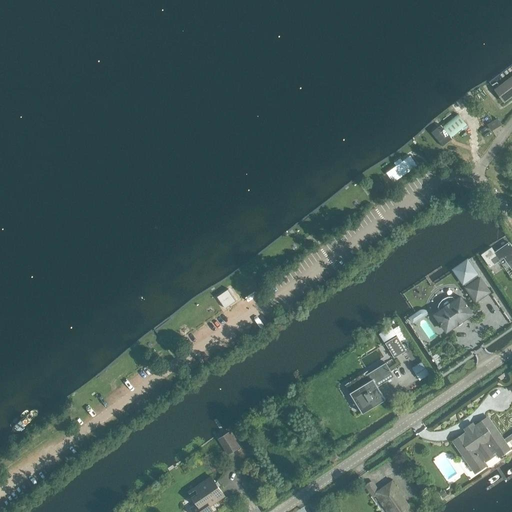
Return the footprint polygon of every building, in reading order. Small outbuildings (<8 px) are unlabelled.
[(511,95),(511,75),(494,89),(504,102),(511,95)] [(443,127),(451,138),(467,125),(458,114),(443,127)] [(492,130),(500,125),(497,119),(488,125),(492,130)] [(431,133),(443,147),(452,139),(441,125),(431,133)] [(405,160),(381,177),(388,187),(412,169),(405,160)] [(446,164),(444,161),(434,167),(436,171),(446,164)] [(511,270),(511,247),(509,243),(495,253),(491,248),(481,255),(490,267),(494,264),(491,260),(497,256),(500,261),(504,258),(511,270)] [(464,283),(467,288),(466,288),(476,301),(489,292),(480,279),(479,279),(476,275),(476,274),(476,273),(475,274),(466,262),(468,262),(467,261),(454,270),(463,283),(464,283)] [(229,289),(217,297),(225,309),(237,301),(229,289)] [(446,300),(443,302),(441,304),(440,305),(440,307),(442,310),(435,315),(447,331),(472,314),(461,297),(454,302),(452,299),(450,299),(448,299),(446,300)] [(382,345),(391,360),(403,353),(393,338),(382,345)] [(350,393),(362,414),(385,400),(377,387),(394,377),(386,363),(376,369),(375,367),(360,376),(365,384),(350,393)] [(464,440),(457,445),(472,465),(481,459),(484,463),(498,454),(499,456),(509,449),(505,444),(511,439),(511,434),(503,440),(490,422),(483,427),(481,424),(474,428),(473,426),(467,430),(468,432),(462,437),(464,440)] [(228,455),(239,448),(229,432),(218,439),(228,455)] [(362,502),(351,509),(353,511),(378,511),(388,506),(392,511),(413,511),(403,496),(410,492),(410,491),(414,488),(404,474),(401,477),(400,476),(362,501),(362,502)] [(213,501),(215,504),(226,496),(213,477),(190,492),(199,505),(192,509),(194,511),(211,511),(213,510),(209,504),(213,501)]
